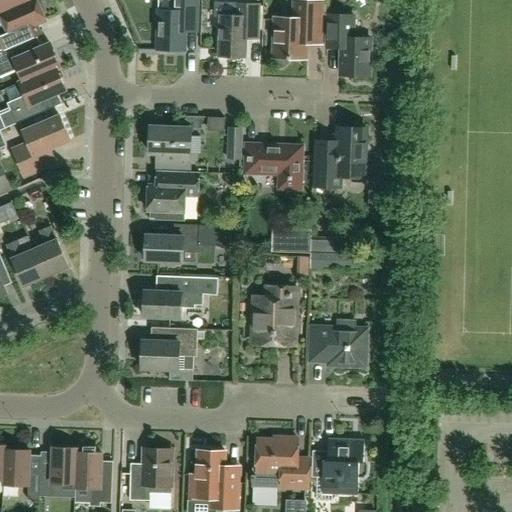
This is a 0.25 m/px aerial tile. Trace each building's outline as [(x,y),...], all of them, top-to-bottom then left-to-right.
[(0,0),(0,12),(29,0),(0,0)] [(44,20),(43,17),(45,12),(42,4),(36,2),(35,0),(29,0),(0,12),(0,52),(20,44),(23,42),(21,37),(18,31),(44,20)] [(172,0),(172,10),(158,10),(157,10),(156,50),(184,51),(185,32),(197,32),(197,12),(197,0),(172,0)] [(315,44),(321,44),(321,1),(291,0),(291,18),(274,17),(273,58),(305,59),(305,44),(315,44)] [(244,57),(245,40),(254,40),(259,40),(259,31),(258,31),(259,5),(235,4),(235,16),(220,16),(218,56),(244,57)] [(326,15),(325,47),(341,48),(340,75),(369,76),(370,39),(353,38),(354,16),(326,15)] [(0,52),(0,76),(17,69),(23,81),(19,83),(59,66),(50,44),(25,55),(22,50),(20,44),(0,52)] [(60,66),(59,66),(19,83),(24,96),(7,103),(10,111),(0,115),(0,118),(5,129),(45,111),(43,106),(40,100),(65,89),(60,77),(56,68),(60,66)] [(12,150),(23,177),(57,162),(54,155),(51,148),(69,141),(59,116),(22,131),(28,143),(12,150)] [(160,170),(160,167),(189,168),(191,128),(150,127),(149,156),(156,156),(156,163),(155,169),(160,170)] [(241,160),(243,127),(228,127),(227,159),(241,160)] [(361,183),(364,180),(365,129),(338,128),(337,142),(326,142),(315,141),(314,167),(314,188),(342,190),(343,176),(351,176),(350,180),(353,182),(361,183)] [(279,188),(300,189),(301,147),(254,145),(246,145),(245,173),(279,174),(279,188)] [(144,206),(147,208),(147,211),(151,212),(151,219),(184,220),(185,195),(198,196),(199,173),(156,171),(156,178),(156,185),(148,185),(148,188),(145,190),(144,206)] [(372,172),(372,188),(382,189),(385,189),(386,172),(380,172),(372,172)] [(173,237),(146,235),(145,261),(189,263),(189,249),(198,249),(198,245),(224,246),(225,227),(174,225),(174,231),(173,237)] [(34,249),(46,277),(69,267),(56,239),(51,227),(40,232),(45,244),(34,249)] [(310,254),(311,230),(287,230),(286,254),(310,254)] [(46,277),(34,249),(23,254),(18,241),(7,246),(12,258),(11,259),(23,287),(46,277)] [(310,254),(310,266),(343,267),(344,255),(310,254)] [(202,306),(203,295),(217,295),(217,278),(174,277),(174,285),(174,292),(144,291),(143,317),(180,319),(181,305),(202,306)] [(252,344),(295,345),(297,288),(266,287),(266,297),(253,297),(252,344)] [(337,330),(330,330),(330,328),(311,327),(310,362),(319,362),(328,362),(328,366),(366,367),(367,329),(354,329),(355,322),(337,322),(337,330)] [(168,343),(151,342),(142,342),(141,369),(178,370),(178,357),(196,358),(197,330),(169,329),(169,335),(168,343)] [(281,477),(281,487),(308,488),(309,460),(303,460),(296,460),(297,439),(283,438),(283,441),(258,440),(257,470),(254,470),(254,475),(252,475),(252,481),(253,481),(253,486),(277,487),(277,477),(281,477)] [(364,441),(328,440),(328,452),(320,451),(312,451),(311,478),(316,478),(315,497),(319,500),(332,501),(335,498),(335,494),(358,495),(358,477),(363,477),(366,474),(366,466),(363,463),(364,441)] [(40,476),(39,497),(51,497),(51,483),(76,484),(77,453),(77,449),(52,448),(51,472),(46,472),(40,472),(40,476)] [(129,501),(150,501),(150,508),(171,509),(172,487),(171,487),(172,450),(144,449),(143,474),(136,474),(130,474),(129,501)] [(4,481),(3,485),(28,486),(27,500),(39,501),(39,497),(40,476),(34,475),(28,475),(29,451),(5,450),(4,481)] [(213,509),(237,510),(239,465),(232,464),(225,464),(225,452),(198,451),(197,475),(190,475),(189,502),(213,503),(213,509)] [(76,484),(75,488),(90,489),(90,507),(101,507),(101,503),(111,503),(112,479),(106,478),(100,478),(101,454),(77,453),(76,484)]
